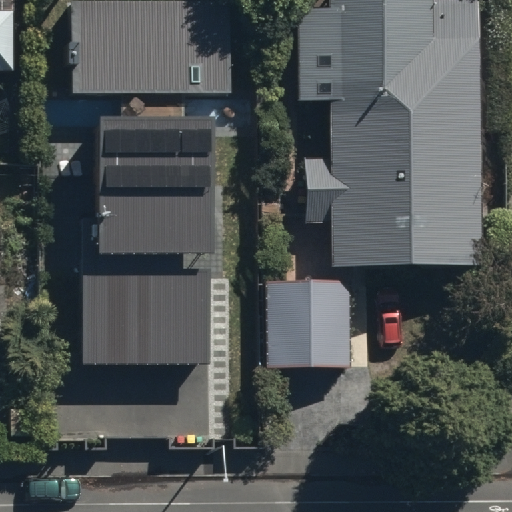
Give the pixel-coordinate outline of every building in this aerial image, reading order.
[(226,88),(224,0),(60,0),(62,90),(226,88)] [(475,272),(475,8),(424,8),(424,0),(323,0),(324,19),(294,19),(294,111),(324,111),(324,165),(302,166),(302,231),(329,231),(329,272),(475,272)] [(0,76),(10,76),(10,16),(0,16),(0,76)] [(201,358),(203,113),(81,112),(79,357),(201,358)] [(343,287),(263,289),(265,375),(345,373),(343,287)]
